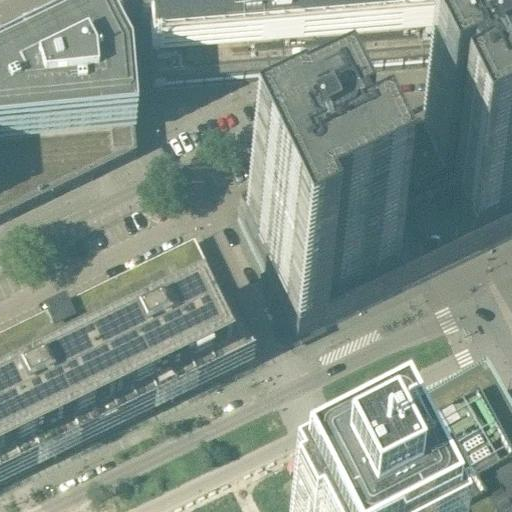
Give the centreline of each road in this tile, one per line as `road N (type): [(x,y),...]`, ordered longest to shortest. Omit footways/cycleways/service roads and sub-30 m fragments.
road 1 (residential): [(426,103),(336,105),(260,128),(180,168)]
road 2 (residential): [(202,214),(426,103)]
road 3 (residential): [(309,428),(202,214)]
road 4 (residential): [(0,311),(202,214)]
road 5 (residential): [(309,428),(490,325)]
road 6 (residential): [(180,168),(0,254)]
road 7 (residential): [(148,511),(309,428)]
